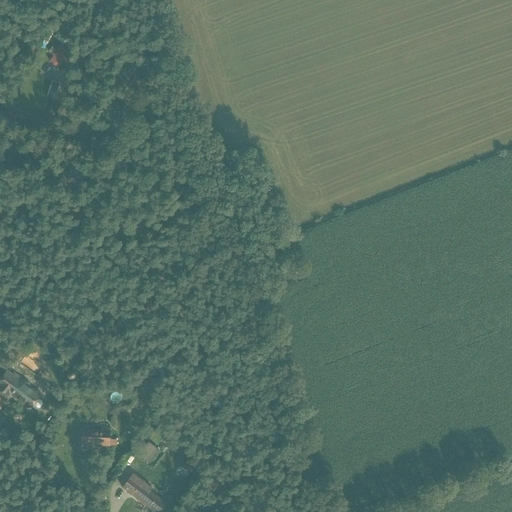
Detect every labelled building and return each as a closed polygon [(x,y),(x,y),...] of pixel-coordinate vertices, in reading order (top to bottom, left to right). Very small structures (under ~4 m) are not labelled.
[(63,72),(79,53),(63,39),(46,57),(63,72)] [(156,71),(133,60),(126,74),(133,77),(130,83),(147,91),(156,71)] [(50,92),(55,94),(60,84),(55,82),(50,92)] [(10,134),(0,137),(0,143),(4,156),(16,152),(10,134)] [(79,166),(60,171),(64,187),(69,186),(70,190),(85,187),(79,166)] [(0,383),(0,389),(35,413),(48,394),(11,368),(0,383)] [(82,448),(115,449),(115,428),(83,428),(82,448)] [(150,511),(163,511),(172,502),(137,473),(124,490),(150,511)]
